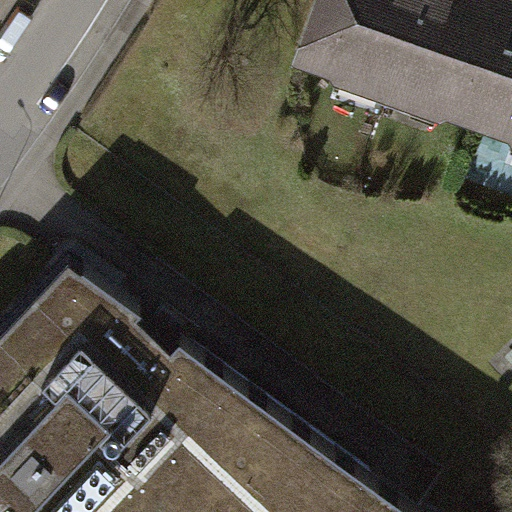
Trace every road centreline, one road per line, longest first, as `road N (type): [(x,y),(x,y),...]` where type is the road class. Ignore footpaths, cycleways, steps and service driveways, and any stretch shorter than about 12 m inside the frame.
road 1 (unknown): [(21,104),(465,482)]
road 2 (residential): [(0,132),(85,0)]
